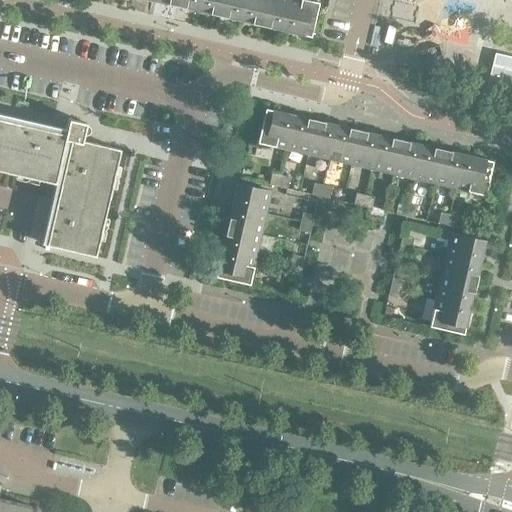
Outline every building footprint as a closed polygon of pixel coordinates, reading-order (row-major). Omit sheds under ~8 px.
[(197,11),(199,0),(177,0),(176,6),(197,11)] [(218,15),(221,0),(199,0),(197,11),(218,15)] [(239,20),(243,0),(221,0),(218,15),(239,20)] [(260,25),(265,0),(243,0),(239,20),(260,25)] [(282,30),(288,0),(265,0),(260,25),(282,30)] [(318,3),(305,0),(288,0),(282,30),(310,37),(318,3)] [(511,84),(511,53),(497,51),(492,81),(511,84)] [(286,149),(294,116),(265,109),(257,143),(286,149)] [(46,245),(95,256),(96,250),(98,240),(102,241),(105,231),(101,230),(101,228),(106,229),(108,219),(103,218),(106,207),(108,198),(110,188),(114,189),(117,179),(113,178),(113,176),(118,177),(120,166),(115,166),(118,155),(119,149),(81,140),(83,134),(85,134),(87,133),(88,131),(89,129),(88,127),(87,125),(85,123),(68,119),(65,129),(0,113),(0,170),(55,183),(41,243),(46,244),(46,245)] [(307,154),(315,120),(294,116),(286,149),(307,154)] [(328,159),(336,125),(315,120),(307,154),(328,159)] [(349,164),(357,130),(336,125),(328,159),(349,164)] [(371,169),(379,135),(357,130),(349,164),(371,169)] [(392,174),(400,140),(379,135),(371,169),(392,174)] [(413,179),(421,145),(400,140),(392,174),(413,179)] [(434,184),(442,150),(421,145),(413,179),(434,184)] [(455,188),(463,155),(442,150),(434,184),(455,188)] [(492,161),(463,155),(455,188),(484,195),(492,161)] [(278,187),(280,175),(271,173),(269,185),(278,187)] [(289,177),(287,177),(280,175),(278,187),(286,189),(289,177)] [(271,191),(237,183),(232,205),(266,213),(271,191)] [(320,196),(322,185),(314,183),(311,194),(320,196)] [(331,187),(322,185),(320,196),(329,198),(331,187)] [(362,206),(365,195),(356,193),(353,204),(362,206)] [(374,197),(365,195),(362,206),(371,208),(374,197)] [(404,216),(407,205),(398,202),(395,214),(404,216)] [(261,234),(266,213),(232,205),(227,226),(261,234)] [(416,207),(407,205),(404,216),(413,218),(416,207)] [(311,224),(313,215),(302,212),(300,221),(311,224)] [(446,226),(449,214),(440,212),(437,224),(446,226)] [(458,216),(449,214),(446,226),(455,228),(458,216)] [(309,233),(311,224),(300,221),(298,230),(309,233)] [(256,255),(261,234),(227,226),(222,247),(256,255)] [(485,241),(451,233),(446,255),(479,263),(485,241)] [(402,235),(400,244),(411,247),(413,238),(402,235)] [(409,256),(411,247),(400,244),(398,253),(409,256)] [(249,285),(256,255),(222,247),(215,277),(249,285)] [(302,266),(304,257),(292,254),(290,263),(302,266)] [(475,284),(479,263),(446,255),(441,276),(475,284)] [(300,275),(302,266),(290,263),(288,272),(300,275)] [(470,305),(475,284),(441,276),(436,297),(470,305)] [(392,277),(390,286),(401,289),(403,280),(392,277)] [(399,298),(401,289),(390,286),(388,295),(399,298)] [(463,334),(470,305),(436,297),(429,326),(463,334)] [(0,511),(28,511),(30,505),(0,498),(0,511)]
